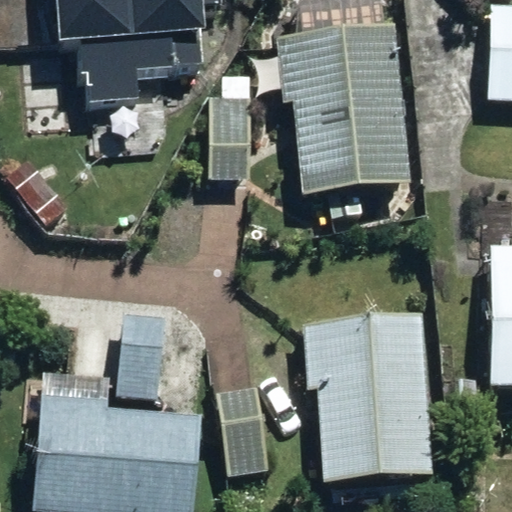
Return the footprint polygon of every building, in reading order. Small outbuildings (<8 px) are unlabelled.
[(64,55),(68,113),(121,110),(120,84),(183,81),(178,0),(33,0),(37,56),(64,55)] [(473,108),(511,110),(511,15),(479,14),(473,108)] [(280,112),(288,204),(396,194),(380,36),(261,47),(268,114),(280,112)] [(196,189),(234,190),(235,112),(197,112),(196,189)] [(0,180),(0,191),(35,234),(57,217),(16,167),(0,180)] [(475,395),(511,396),(511,255),(476,255),(475,395)] [(105,405),(144,409),(151,329),(112,326),(105,405)] [(302,400),(309,493),(416,486),(406,329),(288,336),(291,400),(302,400)] [(439,387),(439,427),(466,426),(465,388),(439,387)] [(205,403),(215,483),(252,479),(240,397),(205,403)] [(18,511),(178,511),(185,429),(88,421),(89,410),(27,405),(18,511)]
